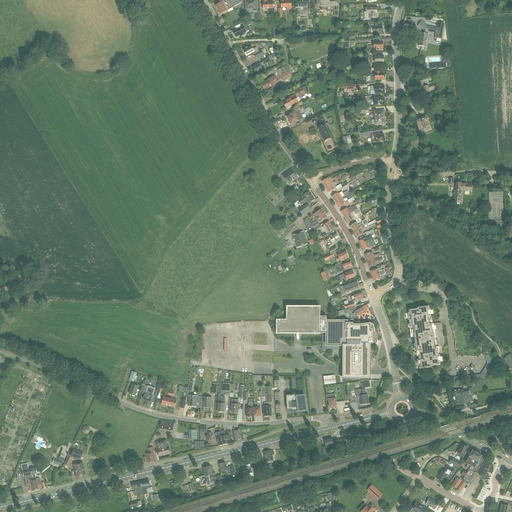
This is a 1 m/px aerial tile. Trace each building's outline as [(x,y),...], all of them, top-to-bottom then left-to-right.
[(219,0),(221,3),(216,6),(221,14),(228,11),(227,9),(231,7),(232,8),(243,2),(241,0),(219,0)] [(249,0),(245,0),(246,9),(253,9),(254,11),(257,11),(256,0),(249,0)] [(266,0),(263,0),(264,9),(269,9),(269,14),(275,13),(275,8),(273,8),(273,2),(267,3),(266,0)] [(284,0),(281,0),(282,8),(287,8),(288,11),(294,10),(293,7),(292,7),(291,1),(285,1),(284,0)] [(299,0),(299,1),(295,1),(296,9),(300,8),(300,5),(303,5),(303,7),(310,6),(309,0),(299,0)] [(366,8),(366,11),(361,11),(361,19),(369,19),(369,18),(377,18),(377,14),(376,14),(376,11),(377,11),(377,7),(366,8)] [(428,34),(428,32),(435,33),(435,38),(441,39),(444,24),(438,23),(437,27),(428,26),(427,26),(424,24),(425,23),(422,21),(418,26),(423,30),(423,33),(421,33),(419,46),(426,47),(428,34)] [(377,24),(374,24),(374,22),(368,23),(368,26),(374,25),(374,27),(373,27),(373,34),(378,34),(381,34),(382,34),(382,26),(377,27),(377,24)] [(233,32),(236,38),(240,36),(241,37),(245,35),(244,33),(247,32),(245,29),(247,28),(246,25),(244,26),(233,32)] [(369,51),(374,51),(379,51),(379,49),(383,49),(383,42),(373,43),(373,46),(369,46),(369,51)] [(261,50),(259,51),(257,48),(253,49),(251,45),(243,50),(247,58),(253,54),(257,60),(265,55),(261,50)] [(264,65),(271,62),(268,57),(261,60),(262,63),(260,64),(253,68),(256,73),(263,70),(263,71),(266,69),(264,65)] [(289,71),(281,75),(284,79),(285,81),(291,78),(290,76),(292,75),(289,71)] [(372,76),(371,77),(371,82),(375,82),(375,81),(384,81),(384,80),(385,80),(385,75),(384,75),(384,73),(381,73),(381,72),(379,72),(375,72),(375,73),(375,75),(372,76)] [(261,84),(265,90),(271,87),(272,88),(280,84),(274,75),(268,78),(269,79),(261,84)] [(288,100),(283,102),(287,108),(298,102),(296,99),(297,98),(305,94),(304,92),(305,91),(303,88),(302,89),(302,88),(292,92),(294,95),(287,98),(288,100)] [(291,115),(287,116),(291,125),(298,122),(298,121),(303,119),(299,111),(294,113),(290,114),(291,115)] [(386,123),(385,122),(384,111),(374,112),(375,120),(372,120),(371,121),(371,124),(372,125),(375,124),(375,125),(382,125),(383,126),(386,123)] [(321,127),(318,128),(324,142),(331,139),(325,125),(327,124),(323,116),(317,118),(321,127)] [(430,129),(426,116),(416,119),(420,132),(430,129)] [(385,141),(385,140),(385,138),(384,137),(384,135),(379,136),(379,135),(375,136),(374,131),(364,133),(365,137),(371,136),(372,142),(376,142),(376,143),(385,141)] [(282,175),(288,184),(298,177),(292,168),(282,175)] [(328,179),(328,178),(322,182),(326,187),(333,182),(330,177),(328,179)] [(335,189),(334,188),(335,187),(336,187),(333,182),(326,187),(329,192),(335,189)] [(461,191),(471,191),(472,184),(462,184),(462,183),(456,183),(454,201),(461,201),(461,191)] [(304,197),(298,201),(300,204),(301,205),(307,201),(309,204),(315,200),(309,192),(303,196),(304,197)] [(340,193),(339,193),(338,194),(337,193),(332,197),(335,202),(342,198),(340,193)] [(350,193),(349,193),(345,196),(342,198),(335,202),(339,208),(344,204),(344,203),(345,202),(344,200),(346,198),(347,199),(352,196),(350,193)] [(308,205),(299,211),(302,215),(310,208),(308,205)] [(355,211),(357,210),(358,209),(356,206),(352,208),(351,207),(347,209),(347,208),(341,212),(345,217),(352,213),(355,211)] [(317,211),(318,212),(315,213),(313,215),(316,220),(317,220),(318,222),(320,221),(326,217),(321,209),(320,210),(320,209),(317,211)] [(345,217),(348,223),(354,219),(353,219),(355,218),(352,213),(345,217)] [(306,219),(304,220),(305,222),(304,222),(308,231),(313,229),(308,217),(305,218),(306,219)] [(329,221),(324,225),(328,232),(329,233),(334,229),(329,221)] [(354,232),(360,228),(365,225),(363,223),(358,225),(357,222),(350,226),(354,232)] [(357,238),(364,234),(362,230),(366,228),(365,225),(360,228),(354,232),(357,238)] [(293,235),(297,248),(308,244),(304,232),(293,235)] [(340,239),(336,233),(325,240),(326,243),(329,241),(331,245),(340,240),(340,239)] [(374,240),(362,246),(364,250),(370,248),(369,245),(371,244),(372,246),(376,245),(374,240)] [(340,260),(341,262),(349,258),(345,250),(337,254),(339,257),(336,258),(337,261),(340,260)] [(372,252),(365,255),(367,261),(381,256),(380,253),(378,254),(373,256),(372,252)] [(332,253),(331,254),(324,257),(326,262),(329,260),(329,259),(334,256),(333,254),(332,253)] [(292,255),(288,257),(291,266),(296,264),(292,255)] [(381,256),(367,261),(369,267),(377,265),(375,261),(380,260),(382,259),(381,256)] [(350,262),(335,267),(337,273),(341,271),(345,269),(345,270),(352,267),(350,262)] [(321,273),(324,282),(330,279),(327,271),(321,273)] [(354,273),(353,273),(353,271),(344,274),(340,276),(341,279),(344,278),(344,280),(346,280),(355,277),(354,276),(355,276),(354,273)] [(385,272),(372,276),(374,281),(381,279),(380,276),(386,274),(385,272)] [(20,280),(22,283),(26,279),(21,274),(17,277),(20,280)] [(343,286),(339,287),(341,291),(342,295),(346,294),(345,293),(359,288),(357,281),(343,286)] [(363,295),(362,295),(361,292),(353,295),(350,296),(352,302),(356,301),(363,298),(364,297),(363,295)] [(369,308),(368,305),(356,310),(356,309),(352,310),(351,308),(345,310),(346,313),(346,314),(348,318),(350,318),(359,319),(359,320),(363,318),(363,319),(374,314),(371,307),(369,308)] [(431,324),(429,306),(417,308),(418,309),(408,310),(411,328),(413,328),(414,337),(412,337),(413,342),(414,342),(415,351),(417,351),(420,369),(431,368),(431,366),(440,365),(438,347),(443,347),(444,345),(442,324),(440,323),(435,323),(431,324)] [(278,321),(278,333),(288,333),(320,333),(324,333),(324,348),(342,348),(342,379),(354,379),(356,379),(371,379),(371,369),(371,343),(369,343),(372,343),(372,342),(374,342),(375,343),(377,343),(377,342),(377,340),(376,339),(374,326),(373,325),(372,324),(371,324),(370,324),(361,325),(361,326),(350,326),(350,325),(351,324),(351,321),(348,321),(348,320),(327,320),(327,317),(320,317),(320,308),(288,308),(288,321),(278,321)] [(471,357),(476,357),(477,357),(481,357),(481,356),(481,350),(469,351),(467,342),(466,342),(465,331),(463,331),(462,320),(451,321),(451,322),(451,326),(452,327),(453,332),(454,332),(454,338),(455,338),(455,343),(455,344),(456,350),(458,350),(458,351),(457,352),(458,357),(464,357),(465,357),(470,357),(471,357)] [(490,354),(485,355),(486,359),(487,359),(487,363),(481,374),(449,377),(448,372),(444,372),(444,378),(449,378),(449,382),(485,378),(493,365),(492,359),(490,356),(490,354)] [(132,371),(129,380),(134,382),(137,373),(132,371)] [(335,375),(323,376),(325,385),(336,383),(335,375)] [(129,394),(135,396),(138,389),(140,390),(142,385),(133,382),(129,394)] [(151,402),(153,397),(155,398),(157,392),(154,390),(154,392),(148,389),(149,386),(145,385),(143,393),(145,394),(143,399),(151,402)] [(271,387),(266,387),(263,387),(261,387),(261,395),(266,394),(267,403),(272,403),(271,387)] [(460,391),(460,390),(452,392),(454,399),(462,397),(468,395),(469,396),(474,394),(473,391),(470,392),(469,388),(464,390),(460,391)] [(365,389),(356,390),(356,397),(360,396),(361,405),(369,404),(367,395),(366,395),(365,389)] [(335,394),(326,395),(327,400),(329,400),(330,408),(331,409),(333,408),(336,407),(336,402),(336,399),(335,399),(335,394)] [(287,411),(292,410),(292,413),(300,412),(307,411),(305,396),(298,397),(298,395),(287,396),(287,411)] [(462,397),(454,399),(456,406),(464,404),(470,402),(468,395),(462,397)] [(188,406),(199,407),(200,397),(189,396),(188,406)] [(168,406),(170,399),(163,397),(162,405),(168,406)] [(212,398),(200,397),(199,407),(211,408),(212,398)] [(168,406),(175,408),(177,400),(170,399),(168,406)] [(264,416),(264,417),(268,416),(271,415),(270,404),(272,404),(272,403),(267,403),(264,403),(265,407),(264,407),(264,416)] [(160,429),(173,431),(174,424),(161,422),(160,429)] [(234,442),(244,440),(241,429),(232,431),(234,442)] [(197,440),(197,430),(189,430),(189,440),(197,440)] [(225,431),(216,433),(219,446),(228,444),(225,431)] [(333,442),(332,438),(325,440),(326,447),(323,447),(324,455),(329,454),(328,449),(331,449),(330,447),(334,446),(334,445),(335,445),(334,442),(333,442)] [(167,440),(155,443),(159,456),(170,454),(167,440)] [(464,456),(468,448),(461,444),(457,452),(458,453),(457,456),(462,459),(464,456)] [(152,448),(149,449),(150,453),(146,454),(148,463),(156,461),(152,448)] [(72,449),(70,456),(80,460),(82,452),(72,449)] [(464,470),(462,474),(472,480),(484,459),(481,457),(482,456),(472,450),(465,463),(468,464),(466,468),(469,470),(468,472),(464,470)] [(274,460),(272,455),(274,455),(274,454),(274,452),(273,451),(272,451),(271,451),(263,452),(265,462),(274,460)] [(67,457),(64,464),(68,466),(72,459),(69,457),(70,455),(68,454),(67,457)] [(450,463),(460,468),(462,463),(452,458),(450,463)] [(30,475),(36,473),(35,468),(28,469),(27,463),(21,465),(24,477),(27,476),(30,475)] [(85,475),(82,463),(73,465),(76,477),(85,475)] [(225,463),(219,464),(221,472),(222,471),(223,474),(226,474),(231,473),(229,468),(228,469),(228,468),(227,468),(225,463)] [(251,467),(253,473),(257,472),(257,471),(267,468),(266,463),(251,467)] [(208,485),(215,484),(214,479),(213,478),(214,478),(212,470),(212,469),(212,468),(211,467),(211,466),(203,468),(205,476),(200,477),(202,485),(207,484),(208,485)] [(443,482),(446,477),(450,479),(455,471),(447,466),(444,471),(442,470),(437,478),(443,482)] [(39,485),(41,485),(41,487),(44,487),(43,482),(41,483),(40,478),(32,480),(30,475),(27,476),(29,481),(28,481),(31,491),(40,489),(39,485)] [(461,492),(466,483),(457,477),(452,486),(461,492)] [(140,482),(143,495),(148,494),(146,489),(150,488),(149,480),(140,482)] [(138,496),(143,495),(140,482),(132,484),(134,492),(137,491),(138,496)] [(383,495),(372,485),(367,490),(378,500),(383,495)] [(435,510),(439,504),(430,498),(427,504),(435,510)] [(321,511),(327,511),(328,511),(332,511),(330,503),(326,504),(328,509),(321,511)] [(424,507),(417,503),(412,510),(414,511),(433,511),(424,506),(424,507)]
